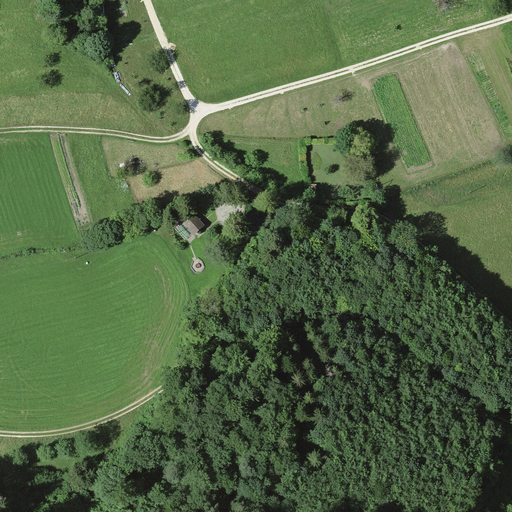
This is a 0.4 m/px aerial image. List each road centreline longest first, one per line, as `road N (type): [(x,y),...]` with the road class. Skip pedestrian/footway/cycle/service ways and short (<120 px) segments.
road 1 (track): [(0,433),(87,426),(238,345),(336,315),(381,328),(463,396),(511,424)]
road 2 (track): [(197,116),(198,147),(235,177),(303,205),(369,208),(511,323)]
road 3 (track): [(192,128),(167,141),(0,132)]
road 4 (track): [(147,0),(197,116)]
